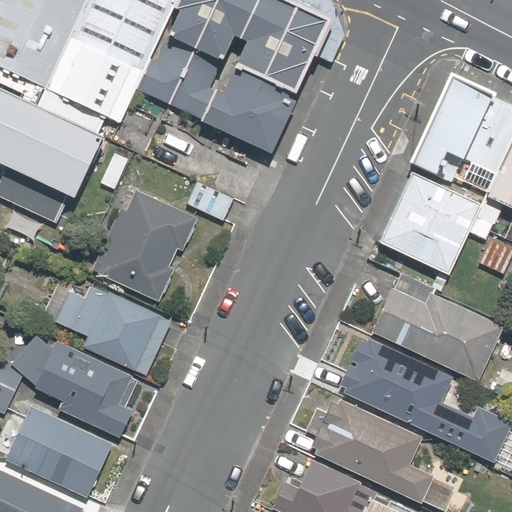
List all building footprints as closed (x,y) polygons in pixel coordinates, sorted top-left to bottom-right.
[(62,0),(0,0),(0,81),(22,91),(62,0)] [(148,0),(62,0),(22,91),(93,123),(108,91),(148,0)] [(232,0),(148,0),(108,91),(178,123),(232,0)] [(295,23),(242,0),(232,0),(178,123),(238,150),(295,23)] [(485,200),(511,142),(511,105),(452,78),(411,165),(485,200)] [(97,143),(0,97),(0,174),(68,206),(97,143)] [(511,142),(485,200),(501,207),(511,211),(511,142)] [(482,206),(410,175),(379,247),(448,277),(470,233),(482,206)] [(195,179),(182,205),(224,225),(236,199),(195,179)] [(198,222),(127,192),(91,276),(162,307),(198,222)] [(482,206),(470,233),(486,241),(501,207),(485,200),(482,206)] [(511,249),(491,240),(480,264),(503,275),(511,257),(511,249)] [(169,322),(88,285),(82,298),(66,291),(51,323),(82,337),(77,348),(143,378),(169,322)] [(495,351),(486,323),(419,292),(415,300),(389,288),(367,336),(457,378),(456,409),(482,410),(484,377),(495,351)] [(30,335),(5,363),(19,376),(44,348),(30,335)] [(452,379),(363,338),(336,397),(443,446),(457,416),(439,407),(452,379)] [(47,343),(24,398),(113,436),(136,382),(47,343)] [(0,372),(0,411),(15,379),(0,372)] [(301,454),(418,507),(432,475),(404,462),(416,437),(327,397),(301,454)] [(23,400),(6,438),(0,452),(0,462),(86,502),(114,442),(23,400)] [(373,492),(307,461),(293,491),(275,482),(263,508),(271,511),(394,511),(370,500),(373,492)] [(71,511),(0,478),(0,511),(71,511)]
